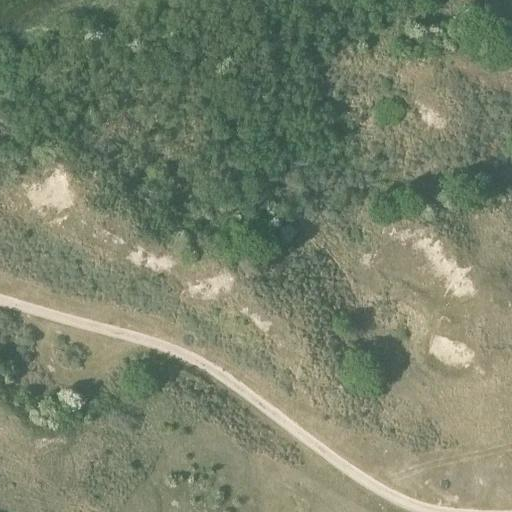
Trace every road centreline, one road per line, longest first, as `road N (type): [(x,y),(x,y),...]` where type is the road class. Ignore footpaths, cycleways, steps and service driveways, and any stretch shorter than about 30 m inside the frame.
road 1 (track): [(0,302),(185,352),(348,469),(413,507),(445,511)]
road 2 (track): [(387,491),(423,468),(511,449)]
